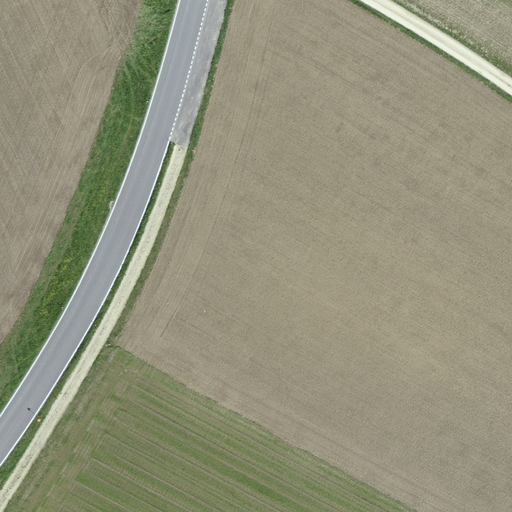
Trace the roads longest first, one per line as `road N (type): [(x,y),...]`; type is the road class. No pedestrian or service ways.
road 1 (track): [(0,499),(126,284),(181,146),(219,0)]
road 2 (secondary): [(193,0),(170,93),(104,266),(0,441)]
road 3 (track): [(375,0),(511,87)]
